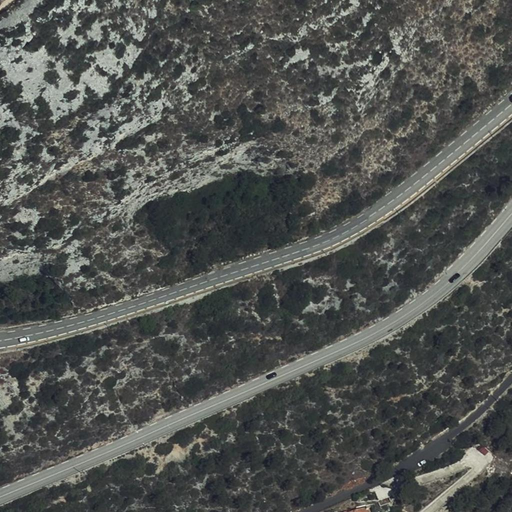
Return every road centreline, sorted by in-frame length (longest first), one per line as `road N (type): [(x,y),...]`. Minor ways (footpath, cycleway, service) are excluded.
road 1 (secondary): [(0,497),(382,328),(429,296),(511,214)]
road 2 (secondary): [(0,341),(154,300),(350,229),(398,199),(511,102)]
